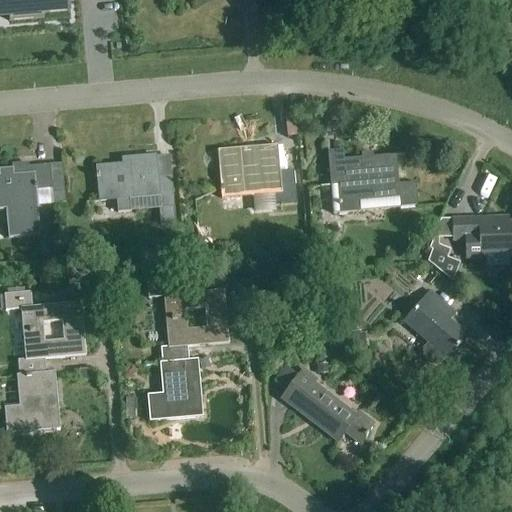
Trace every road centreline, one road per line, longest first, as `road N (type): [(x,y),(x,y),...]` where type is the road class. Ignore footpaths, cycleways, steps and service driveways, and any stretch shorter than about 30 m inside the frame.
road 1 (residential): [(511,147),(387,95),(311,83),(0,103)]
road 2 (residential): [(309,511),(279,488),(242,477),(0,496)]
road 3 (unclassified): [(511,349),(370,511)]
